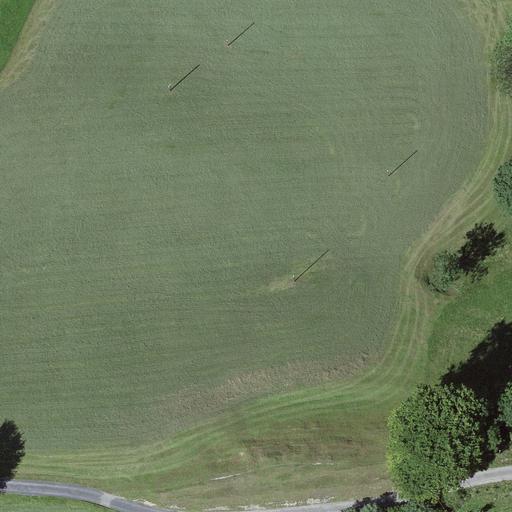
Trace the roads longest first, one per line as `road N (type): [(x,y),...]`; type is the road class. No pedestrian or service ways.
road 1 (track): [(511,472),(398,499),(272,511)]
road 2 (track): [(161,511),(76,485),(0,481)]
